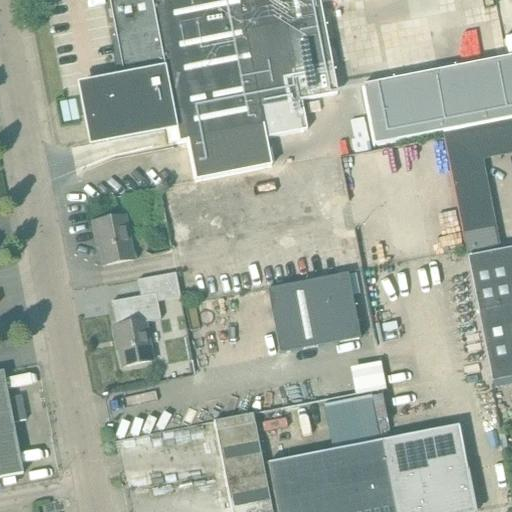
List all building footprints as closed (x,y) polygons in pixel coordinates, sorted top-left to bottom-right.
[(108,0),(116,39),(117,39),(125,79),(92,85),(94,98),(84,100),(83,100),(82,100),(90,143),(91,144),(164,130),(176,128),(176,129),(179,144),(188,142),(196,182),(271,168),(266,141),(307,133),(301,104),(337,97),(332,68),(319,4),(338,0),(108,0)] [(511,58),(362,87),(374,147),(441,134),(511,120),(511,58)] [(319,104),(307,106),(309,116),(321,114),(319,104)] [(511,120),(441,134),(466,260),(477,312),(488,370),(491,385),(511,380),(511,250),(499,253),(481,161),(482,160),(511,154),(511,120)] [(125,218),(92,224),(95,240),(97,240),(102,267),(134,261),(125,218)] [(140,298),(111,304),(111,305),(114,304),(118,328),(112,329),(114,341),(116,341),(121,368),(153,362),(146,324),(160,321),(160,320),(157,320),(154,304),(180,300),(175,275),(161,278),(137,283),(140,298)] [(347,276),(267,291),(279,355),(360,340),(347,276)] [(3,373),(0,373),(0,479),(23,475),(3,373)] [(252,416),(213,424),(215,433),(230,511),(271,511),(262,466),(254,426),(252,416)] [(457,428),(380,443),(393,511),(473,511),(471,495),(463,455),(457,428)] [(393,511),(380,443),(267,465),(276,511),(393,511)]
